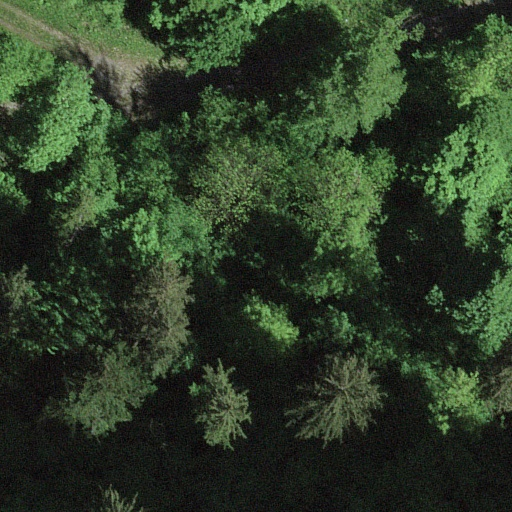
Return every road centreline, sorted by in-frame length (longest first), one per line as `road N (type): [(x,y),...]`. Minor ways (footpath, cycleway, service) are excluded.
road 1 (track): [(0,8),(150,83),(412,42),(511,6)]
road 2 (track): [(0,108),(150,83)]
